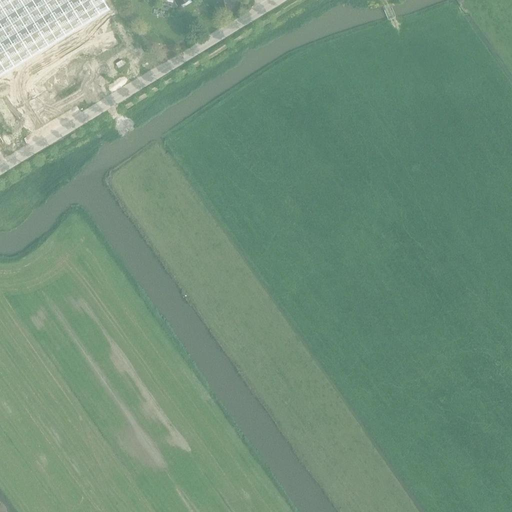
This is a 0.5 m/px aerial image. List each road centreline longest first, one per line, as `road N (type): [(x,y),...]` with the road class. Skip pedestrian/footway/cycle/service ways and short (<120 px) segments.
road 1 (unknown): [(312,0),(0,184)]
road 2 (unclassified): [(275,0),(0,166)]
